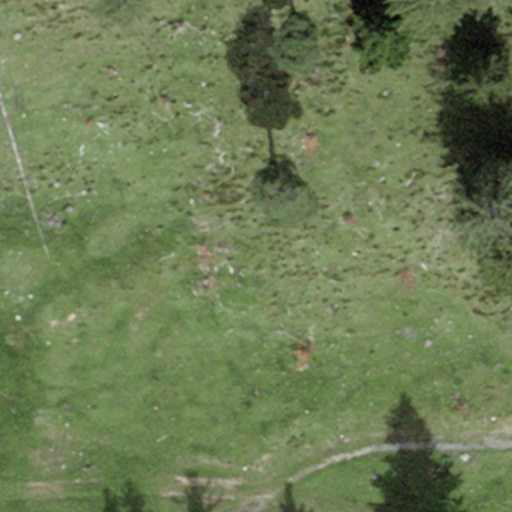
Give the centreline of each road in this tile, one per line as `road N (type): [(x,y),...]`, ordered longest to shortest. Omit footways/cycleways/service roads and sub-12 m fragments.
road 1 (track): [(274,490),(371,448),(511,447)]
road 2 (track): [(393,511),(274,490)]
